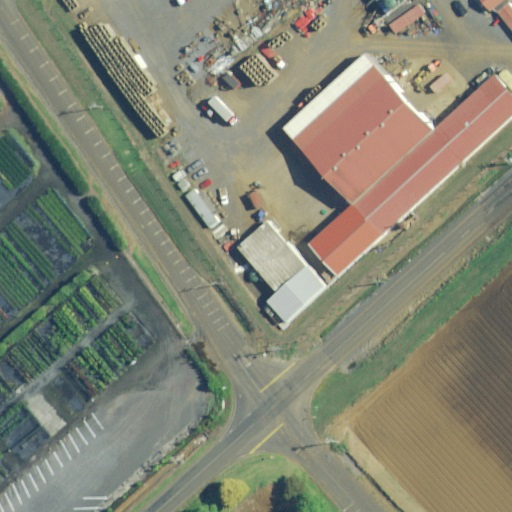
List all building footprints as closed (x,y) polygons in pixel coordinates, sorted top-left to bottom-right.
[(511,0),(484,0),(494,12),(497,9),(511,28),(511,4),(510,2),(511,0)] [(426,13),(420,4),(390,25),(397,34),(426,13)] [(283,147),(363,241),(511,116),(511,111),(489,84),(427,136),(373,72),(283,147)] [(221,221),(198,188),(188,195),(211,228),(221,221)] [(328,287),(329,286),(269,221),(240,248),(281,292),(271,301),(290,322),(300,313),(328,287)]
